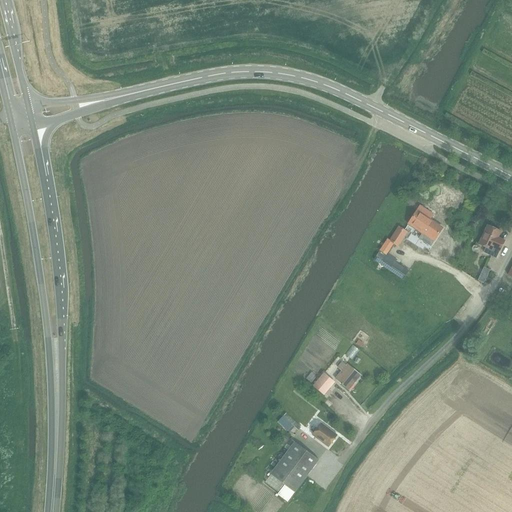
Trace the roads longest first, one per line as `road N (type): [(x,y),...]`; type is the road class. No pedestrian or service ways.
road 1 (secondary): [(75,107),(221,74),(284,74),(324,84),(511,177)]
road 2 (trunk): [(10,120),(55,358)]
road 3 (trunk): [(55,358),(62,328),(56,250),(33,122)]
road 4 (unclassified): [(376,424),(483,301),(511,252)]
road 5 (trunk): [(51,511),(55,358)]
